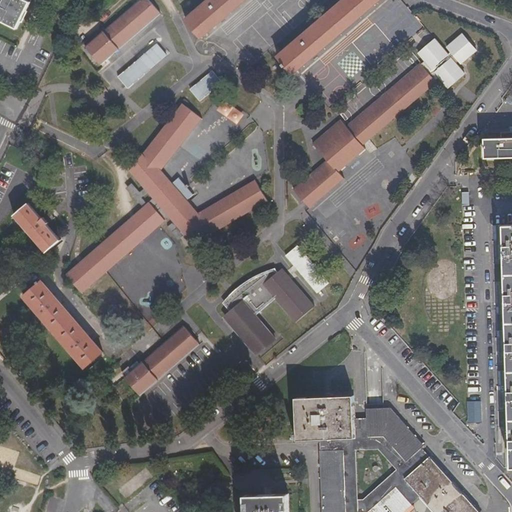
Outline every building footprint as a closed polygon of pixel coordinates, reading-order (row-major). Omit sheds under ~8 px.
[(16,29),(30,2),(24,0),(0,0),(0,19),(2,21),(2,22),(16,29)] [(161,14),(148,0),(138,0),(105,29),(102,26),(83,42),(102,66),(107,62),(105,60),(161,14)] [(245,0),(206,0),(185,18),(201,38),(245,0)] [(379,0),(341,0),(278,54),(294,73),(379,0)] [(463,31),(447,46),(463,64),(479,48),(463,31)] [(419,52),(450,87),(467,73),(435,37),(419,52)] [(157,43),(118,78),(129,90),(168,55),(157,43)] [(437,82),(421,63),(347,126),(341,118),(313,142),(328,160),(294,188),(310,208),(344,179),(338,172),(366,148),(363,145),(437,82)] [(190,88),(200,101),(224,82),(213,70),(190,88)] [(240,122),(246,111),(223,100),(218,111),(240,122)] [(184,102),(131,170),(155,198),(68,273),(83,291),(107,271),(171,216),(194,244),(268,200),(255,179),(199,213),(189,200),(195,194),(180,177),(173,182),(163,169),(203,117),(184,102)] [(511,137),(485,138),(486,157),(511,156),(511,137)] [(29,202),(15,215),(46,252),(61,239),(48,224),(55,217),(51,211),(43,218),(29,202)] [(298,244),(285,256),(319,293),(331,281),(298,244)] [(237,297),(225,307),(230,313),(224,318),(256,356),(275,340),(254,316),(275,298),(296,323),(315,306),(283,268),(280,271),(277,268),(271,270),(262,273),(253,277),(242,285),(233,292),(237,297)] [(42,280),(24,296),(85,367),(103,352),(42,280)] [(223,303),(225,307),(237,297),(233,292),(223,303)] [(140,358),(123,373),(140,394),(200,344),(184,325),(165,342),(143,361),(140,358)] [(302,440),(320,439),(360,438),(359,419),(359,397),(301,399),(301,433),(298,433),(298,437),(302,437),(302,440)] [(370,409),(371,419),(371,437),(386,437),(408,464),(427,448),(394,409),(370,409)] [(386,437),(371,437),(371,419),(359,419),(360,438),(320,439),(321,450),(344,450),(346,511),(360,511),(369,511),(396,489),(412,508),(422,500),(406,481),(435,457),(427,448),(408,464),(386,437)] [(346,511),(344,450),(321,450),(322,511),(346,511)] [(480,511),(435,457),(406,481),(422,500),(432,511),(480,511)] [(360,511),(407,511),(412,508),(396,489),(369,511),(360,511)] [(289,511),(289,493),(246,494),(246,511),(289,511)]
